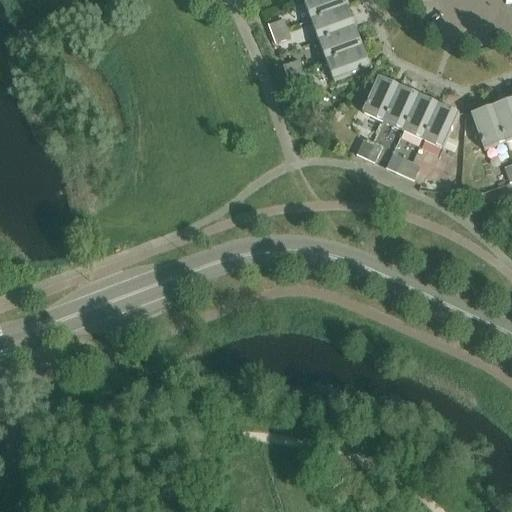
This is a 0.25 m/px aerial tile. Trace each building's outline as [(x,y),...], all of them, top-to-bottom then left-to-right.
[(309,0),(303,2),(311,23),(348,9),(344,0),(309,0)] [(319,43),(355,30),(348,9),(311,23),(319,43)] [(284,22),(269,28),(272,38),(288,32),(284,22)] [(326,64),(363,50),(355,30),(319,43),(326,64)] [(288,32),(272,38),(276,47),(291,41),(288,32)] [(363,50),(326,64),(334,85),(371,72),(363,50)] [(299,63),(284,69),(287,78),(303,72),(299,63)] [(303,72),(287,78),(291,88),(306,82),(303,72)] [(384,125),(400,90),(379,80),(363,115),(384,125)] [(400,90),(384,125),(403,134),(419,98),(400,90)] [(419,98),(403,134),(423,143),(439,107),(419,98)] [(511,102),(493,109),(506,145),(511,143),(511,102)] [(439,107),(423,143),(443,152),(459,117),(439,107)] [(506,145),(493,109),(471,117),(485,153),(506,145)] [(364,144),(357,159),(366,163),(373,148),(364,144)] [(373,148),(366,163),(375,167),(382,152),(373,148)] [(403,162),(396,177),(405,181),(412,166),(403,162)] [(412,166),(405,181),(414,185),(421,170),(412,166)]
